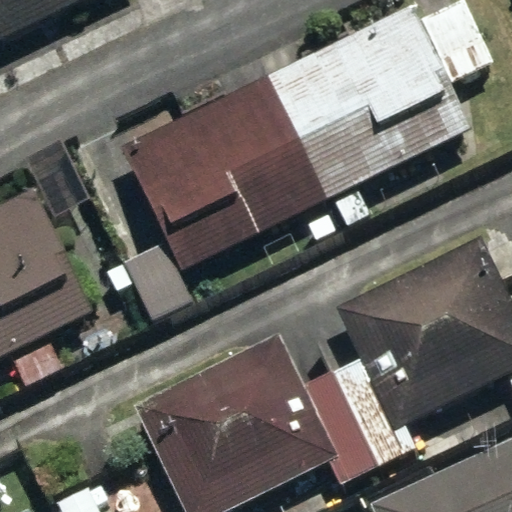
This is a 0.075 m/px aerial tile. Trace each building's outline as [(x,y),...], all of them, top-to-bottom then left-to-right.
[(0,0),(0,47),(102,0),(0,0)] [(419,33),(448,94),(486,76),(457,15),(419,33)] [(117,163),(162,255),(177,285),(462,145),(404,24),(117,163)] [(499,140),(511,133),(511,109),(508,100),(487,108),(499,140)] [(511,133),(499,140),(506,158),(511,155),(511,133)] [(27,206),(0,218),(0,370),(8,367),(23,396),(60,379),(44,346),(85,328),(27,206)] [(331,220),(339,236),(362,225),(353,208),(331,220)] [(288,243),(297,261),(321,249),(312,231),(288,243)] [(398,441),(511,384),(511,330),(473,252),(331,323),(355,373),(325,387),(372,481),(409,462),(398,441)] [(188,315),(175,285),(160,255),(117,277),(145,335),(188,315)] [(270,349),(126,422),(172,511),(248,511),(320,475),(333,501),(372,481),(325,387),(297,401),(270,349)] [(511,386),(503,391),(511,407),(511,386)] [(511,511),(511,451),(375,511),(511,511)] [(0,479),(0,511),(21,511),(4,477),(0,479)] [(53,511),(87,511),(81,498),(53,511)]
